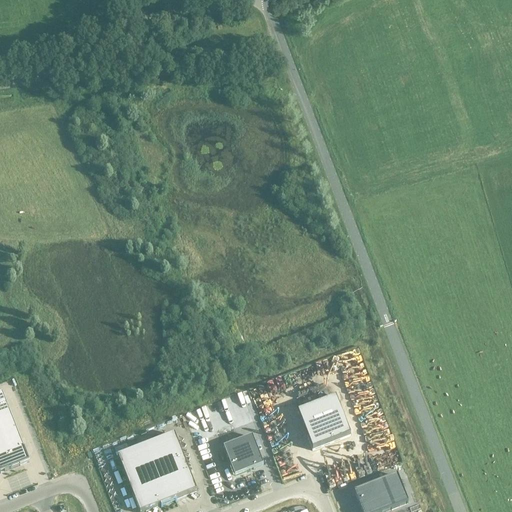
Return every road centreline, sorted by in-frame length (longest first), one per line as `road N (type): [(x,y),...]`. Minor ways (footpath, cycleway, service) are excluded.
road 1 (tertiary): [(460,511),(265,0)]
road 2 (unclassified): [(0,85),(45,76),(164,15),(229,0)]
